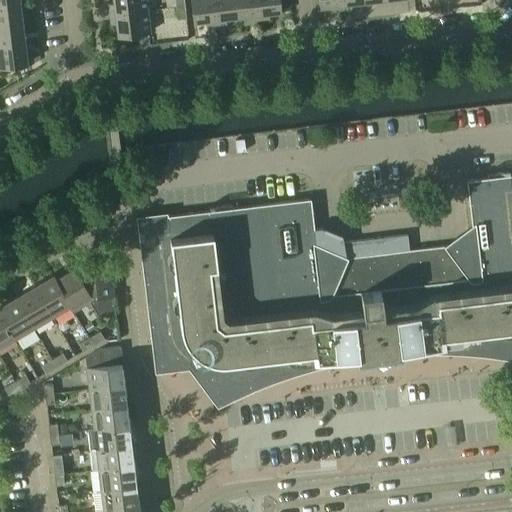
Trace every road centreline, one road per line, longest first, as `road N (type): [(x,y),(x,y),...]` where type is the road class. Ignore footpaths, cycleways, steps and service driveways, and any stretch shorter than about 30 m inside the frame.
road 1 (residential): [(511,145),(135,185),(122,194)]
road 2 (tertiary): [(511,463),(248,491),(197,511)]
road 3 (residential): [(310,53),(80,78)]
road 4 (residential): [(511,9),(490,32),(310,53)]
road 5 (residential): [(0,265),(122,194)]
road 6 (residential): [(44,511),(25,387)]
road 7 (tertiary): [(390,511),(511,497)]
